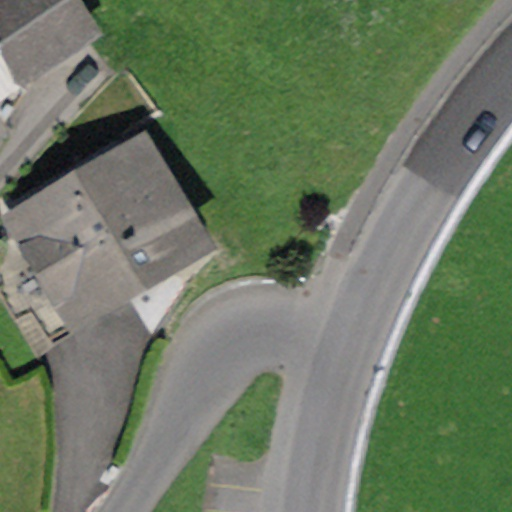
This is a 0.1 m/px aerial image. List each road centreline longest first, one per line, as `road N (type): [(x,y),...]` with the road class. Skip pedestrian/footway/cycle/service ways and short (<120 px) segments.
road 1 (residential): [(354,325),(262,307),(200,331),(176,376),(157,450),(124,511)]
road 2 (tertiary): [(511,61),(402,216),(354,325)]
road 3 (tertiary): [(354,325),(309,511)]
